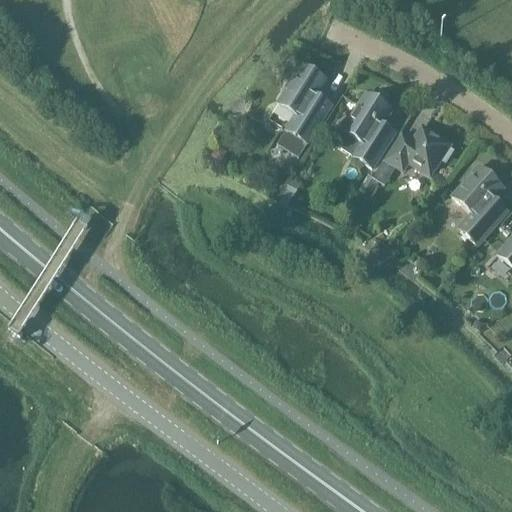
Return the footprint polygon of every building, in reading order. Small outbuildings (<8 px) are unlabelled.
[(325,83),(301,68),(276,107),(294,118),(285,133),(306,147),(324,118),(332,106),(316,96),(325,83)] [(352,160),(371,172),(387,146),(395,134),(382,126),(390,113),(365,97),(341,134),(361,146),(352,160)] [(449,148),(421,129),(411,145),(401,138),(384,163),(401,174),(407,166),(429,180),(440,162),(444,165),(451,154),(447,151),(449,148)] [(223,160),(221,152),(216,149),(210,159),(221,164),(223,160)] [(477,170),(450,199),(470,217),(457,232),(477,250),(501,223),(509,213),(495,201),(502,192),(477,170)] [(290,183),(284,193),(293,198),(299,188),(290,183)] [(511,240),(496,258),(511,272),(511,240)]
